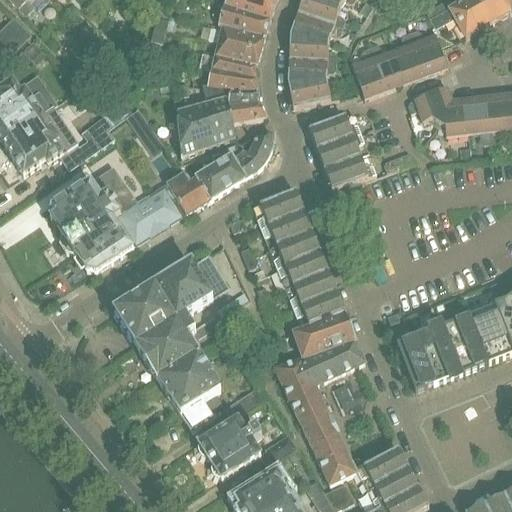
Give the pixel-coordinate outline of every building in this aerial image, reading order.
[(19,14),(25,20),(35,13),(31,8),(39,0),(5,0),(19,14)] [(170,0),(169,6),(180,10),(182,0),(170,0)] [(273,0),(227,0),(225,8),(270,23),(277,1),(273,0)] [(337,21),(339,16),(340,12),(341,11),(317,0),(304,0),(298,17),(342,32),(345,26),(343,22),(337,21)] [(353,7),(356,3),(357,0),(317,0),(341,11),(344,5),(349,8),(353,7)] [(480,16),(481,16),(472,0),(468,3),(455,10),(443,16),(429,24),(435,34),(454,23),(466,43),(488,30),(480,16)] [(466,0),(454,0),(451,2),(455,10),(468,3),(466,0)] [(472,0),(481,16),(480,16),(488,30),(510,18),(508,0),(472,0)] [(451,2),(439,9),(443,16),(455,10),(451,2)] [(141,8),(139,15),(137,19),(144,22),(149,11),(141,8)] [(264,43),(270,23),(225,8),(218,31),(221,33),(222,33),(264,43)] [(427,19),(429,24),(443,16),(439,9),(428,15),(427,19)] [(298,17),(292,37),(290,42),(328,48),(331,40),(336,42),(340,40),(342,32),(298,17)] [(157,21),(154,33),(165,36),(168,25),(157,21)] [(0,49),(11,60),(31,40),(13,22),(0,34),(0,49)] [(209,44),(218,47),(260,57),(264,43),(222,33),(221,33),(221,35),(212,32),(209,44)] [(447,74),(441,55),(436,42),(439,40),(435,34),(434,32),(420,37),(416,36),(412,37),(428,81),(447,74)] [(162,47),(165,36),(154,33),(151,45),(162,47)] [(128,34),(125,42),(134,52),(139,38),(128,34)] [(407,89),(412,87),(428,81),(412,37),(403,41),(401,44),(404,53),(395,56),(407,89)] [(123,42),(105,59),(115,70),(134,53),(134,52),(125,42),(125,43),(123,42)] [(329,57),(328,48),(290,42),(289,65),(336,67),(336,60),(334,57),(329,57)] [(218,47),(215,60),(257,69),(260,57),(218,47)] [(25,58),(36,71),(47,59),(36,48),(25,58)] [(376,50),(370,52),(387,96),(407,89),(395,56),(383,60),(380,52),(376,50)] [(364,67),(352,72),(364,105),(387,96),(370,52),(362,55),(361,59),(364,67)] [(146,53),(143,65),(154,68),(157,57),(146,53)] [(211,75),(211,77),(257,85),(256,84),(256,70),(257,69),(215,60),(203,58),(199,72),(211,75)] [(74,72),(94,92),(115,72),(114,71),(115,70),(105,59),(104,60),(105,61),(94,72),(84,62),(74,72)] [(143,65),(140,76),(151,79),(154,68),(143,65)] [(336,75),(336,69),(336,67),(289,65),(289,89),(326,86),(327,78),(333,78),(336,75)] [(211,77),(208,91),(208,92),(214,93),(258,94),(257,85),(211,77)] [(0,99),(0,100),(0,143),(3,148),(43,120),(51,114),(46,107),(34,89),(26,95),(25,94),(21,97),(13,86),(0,95),(0,99)] [(293,114),(339,104),(338,96),(334,94),(328,95),(326,86),(289,89),(288,89),(293,114)] [(176,88),(177,102),(189,101),(188,90),(176,88)] [(260,104),(258,94),(214,93),(208,92),(208,91),(203,92),(207,109),(228,104),(228,108),(260,104)] [(408,110),(411,119),(419,116),(423,128),(432,125),(438,129),(453,106),(452,106),(447,93),(410,107),(408,110)] [(511,119),(510,99),(499,101),(488,102),(492,149),(499,148),(501,144),(500,136),(511,134),(511,119)] [(488,102),(466,104),(469,139),(480,138),(480,147),(484,149),(492,149),(488,102)] [(228,104),(207,109),(178,116),(184,162),(236,144),(234,130),(232,130),(228,108),(228,104)] [(234,130),(265,123),(266,123),(260,110),(260,104),(228,108),(232,130),(234,130)] [(466,104),(460,105),(453,106),(438,129),(445,133),(446,142),(469,139),(466,104)] [(354,119),(343,123),(310,135),(318,157),(362,141),(354,119)] [(43,120),(3,148),(14,164),(13,165),(24,181),(46,167),(48,170),(64,160),(63,160),(76,151),(78,150),(76,147),(70,137),(59,144),(43,120)] [(78,150),(76,151),(86,164),(115,144),(109,136),(114,132),(104,121),(82,138),(88,146),(79,151),(78,150)] [(242,157),(239,161),(267,167),(270,160),(272,154),(273,143),(272,140),(270,138),(257,142),(248,158),(242,157)] [(369,160),(362,141),(318,157),(325,177),(369,160)] [(459,153),(460,162),(471,162),(470,153),(459,153)] [(409,158),(402,160),(400,161),(404,171),(415,167),(413,160),(409,158)] [(344,209),(340,196),(377,181),(369,160),(325,177),(338,211),(344,209)] [(191,167),(197,182),(212,206),(221,200),(220,199),(236,190),(236,191),(245,185),(234,163),(231,161),(206,177),(199,165),(191,167)] [(239,161),(234,163),(245,185),(257,178),(262,173),(267,167),(239,161)] [(400,161),(393,164),(397,174),(404,171),(400,161)] [(384,170),(386,178),(397,174),(393,164),(385,166),(384,170)] [(129,213),(124,205),(117,195),(125,190),(113,172),(92,186),(91,185),(51,212),(49,221),(62,241),(60,248),(67,258),(74,260),(74,258),(97,245),(93,237),(113,224),(129,213)] [(134,254),(185,219),(186,221),(212,206),(197,182),(189,186),(184,178),(149,199),(149,200),(129,213),(113,224),(135,255),(134,254)] [(252,214),(257,225),(261,235),(304,218),(296,197),(252,214)] [(261,235),(265,245),(269,255),(312,238),(304,218),(261,235)] [(87,278),(95,280),(97,280),(135,255),(113,224),(93,237),(97,245),(74,258),(74,260),(87,278)] [(243,231),(240,224),(230,230),(234,238),(241,235),(243,231)] [(269,255),(273,265),(277,275),(321,258),(312,238),(269,255)] [(241,256),(245,265),(255,261),(252,254),(248,253),(241,256)] [(277,275),(281,285),(285,295),(329,278),(321,258),(277,275)] [(191,270),(155,292),(177,328),(186,322),(186,321),(230,293),(208,259),(191,270)] [(257,268),(255,261),(245,265),(248,275),(256,272),(257,268)] [(285,295),(293,315),(294,315),(337,298),(329,278),(285,295)] [(502,294),(499,287),(489,290),(492,298),(502,294)] [(136,352),(136,353),(177,328),(155,292),(115,318),(136,352)] [(257,296),(261,305),(271,301),(269,294),(264,293),(257,296)] [(301,335),(293,339),(302,364),(354,344),(345,317),(337,298),(294,315),(293,315),(284,319),(286,325),(290,327),(297,325),(301,335)] [(274,308),(271,301),(261,305),(265,315),(272,312),(274,308)] [(511,301),(506,306),(396,348),(415,397),(511,359),(511,301)] [(421,323),(418,316),(409,320),(412,327),(421,323)] [(207,317),(190,328),(194,335),(208,325),(211,323),(207,317)] [(400,326),(397,318),(387,322),(390,329),(400,326)] [(136,353),(158,387),(199,361),(187,341),(195,336),(194,335),(190,328),(186,322),(177,328),(136,353)] [(218,330),(216,327),(213,322),(211,323),(208,325),(194,335),(195,336),(199,341),(218,330)] [(302,364),(295,366),(278,373),(275,374),(329,491),(357,479),(352,468),(350,469),(336,440),(338,439),(330,420),(328,421),(314,390),(364,368),(355,347),(354,344),(302,364)] [(102,388),(108,363),(84,357),(78,382),(102,388)] [(221,395),(199,361),(158,387),(159,388),(160,387),(181,421),(182,420),(192,436),(214,423),(203,406),(221,395)] [(224,413),(233,426),(243,421),(266,406),(258,391),(224,413)] [(204,407),(210,416),(223,408),(217,399),(204,407)] [(261,460),(254,448),(257,444),(257,443),(262,440),(256,431),(247,437),(243,430),(246,427),(243,421),(233,426),(198,448),(221,485),(261,460)] [(274,469),(288,460),(288,459),(297,453),(289,439),(265,454),(274,469)] [(297,453),(288,459),(288,460),(293,467),(302,461),(297,453)] [(393,457),(391,453),(374,462),(373,462),(372,463),(372,464),(372,465),(372,466),(372,467),(372,468),(357,476),(367,496),(408,474),(397,455),(393,457)] [(367,496),(376,511),(380,511),(417,492),(408,474),(367,496)] [(280,511),(292,504),(290,502),(289,502),(281,489),(284,487),(278,477),(236,504),(240,511),(280,511)] [(333,511),(324,498),(317,486),(306,493),(317,511),(333,511)] [(326,497),(324,498),(333,511),(342,511),(354,507),(346,490),(341,489),(326,497)] [(380,511),(427,511),(417,492),(380,511)] [(508,511),(511,511),(511,496),(503,501),(508,511)] [(302,511),(295,499),(290,502),(292,504),(280,511),(302,511)] [(487,511),(508,511),(503,501),(486,509),(487,511)]
